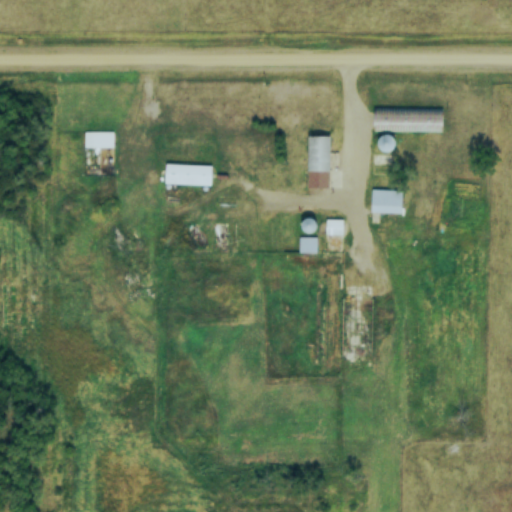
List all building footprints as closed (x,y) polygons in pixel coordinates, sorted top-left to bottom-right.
[(372,131),(407,131),(407,109),(372,108),(372,131)] [(113,131),(83,131),(83,148),(113,148),(113,131)] [(306,188),(328,188),(328,135),(306,135),(306,188)] [(391,136),(379,136),(379,150),(391,150),(391,136)] [(163,185),(209,185),(209,165),(163,165),(163,185)] [(370,214),(400,214),(400,190),(370,190),(370,214)] [(341,221),(325,221),(325,235),(341,235),(341,221)] [(297,238),(297,253),(315,253),(315,238),(297,238)]
